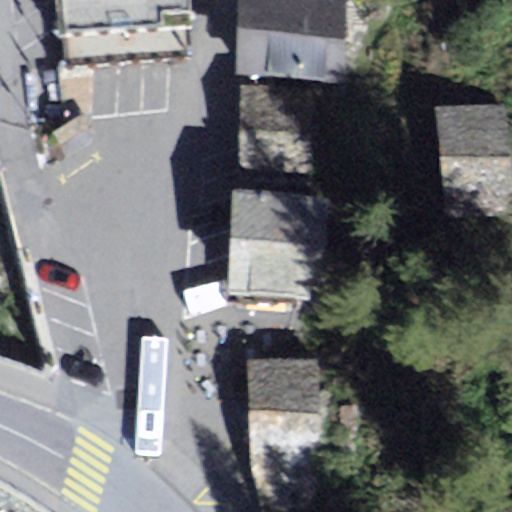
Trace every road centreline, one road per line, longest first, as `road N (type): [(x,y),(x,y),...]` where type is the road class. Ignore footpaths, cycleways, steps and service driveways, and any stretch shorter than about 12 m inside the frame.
road 1 (residential): [(159,250),(61,235),(14,182),(0,85)]
road 2 (residential): [(162,511),(159,250)]
road 3 (residential): [(159,250),(193,133),(218,0)]
road 4 (secondary): [(0,434),(139,511)]
